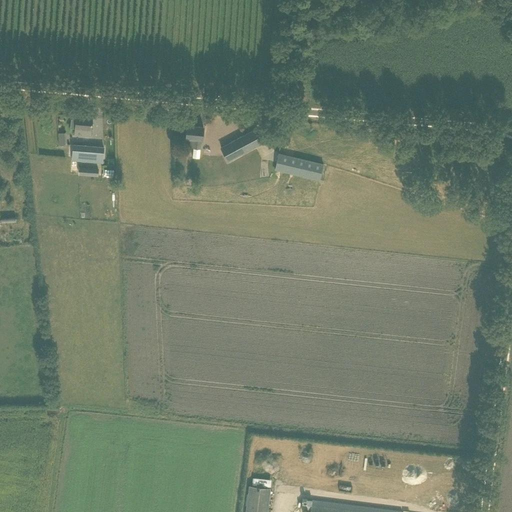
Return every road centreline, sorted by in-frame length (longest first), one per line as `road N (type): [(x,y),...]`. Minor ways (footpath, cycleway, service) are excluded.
road 1 (unclassified): [(511,135),(0,83)]
road 2 (unclassified): [(488,511),(511,308)]
